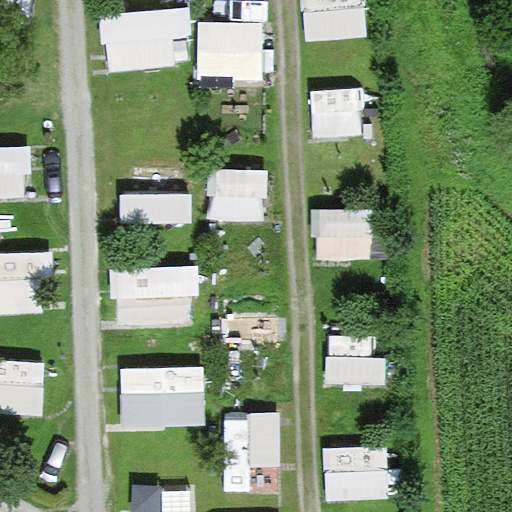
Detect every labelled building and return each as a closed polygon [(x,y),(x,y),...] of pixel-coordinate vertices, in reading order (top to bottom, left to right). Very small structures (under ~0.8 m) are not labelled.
[(308,0),(312,43),(373,40),(370,0),(308,0)] [(107,17),(110,73),(197,69),(194,13),(107,17)] [(365,140),(364,94),(318,95),(319,141),(365,140)] [(0,200),(34,201),(35,149),(0,148),(0,200)] [(196,219),(196,169),(129,169),(129,219),(196,219)] [(213,223),(272,223),(272,172),(213,172),(213,223)] [(379,265),(380,218),(320,216),(319,263),(379,265)] [(0,315),(50,316),(51,255),(0,253),(0,315)] [(200,277),(119,281),(122,330),(202,326),(200,277)] [(281,348),(278,294),(221,298),(224,352),(281,348)] [(331,360),(330,389),(391,390),(391,361),(331,360)] [(0,419),(50,419),(50,363),(0,363),(0,419)] [(129,432),(211,427),(208,367),(125,372),(129,432)] [(255,494),(256,470),(286,470),(287,418),(230,417),(229,494),(255,494)] [(333,506),(395,504),(393,453),(331,455),(333,506)]
